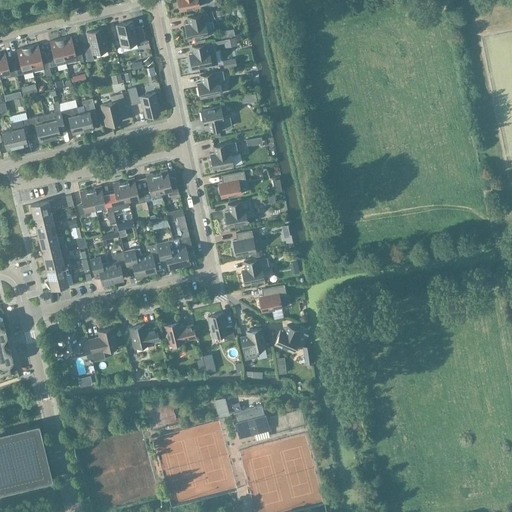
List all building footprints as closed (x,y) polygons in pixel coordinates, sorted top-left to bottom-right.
[(177,0),(179,11),(199,7),(197,0),(177,0)] [(207,13),(188,17),(189,24),(187,24),(188,28),(185,29),(187,39),(207,35),(205,21),(209,20),(207,13)] [(121,46),(145,40),(143,30),(135,31),(132,21),(116,25),(121,46)] [(92,53),(108,49),(103,28),(86,32),(90,47),(83,49),(86,61),(94,59),(92,53)] [(60,38),(65,58),(66,63),(83,59),(80,47),(74,49),(71,36),(60,38)] [(55,61),(65,58),(60,38),(50,41),(53,54),(47,55),(50,67),(56,65),(55,61)] [(192,69),(211,65),(207,43),(192,46),(193,53),(191,53),(192,58),(190,58),(192,69)] [(50,67),(47,55),(41,57),(38,44),(27,46),(32,66),(33,71),(50,67)] [(22,69),(32,66),(27,46),(17,49),(20,62),(14,63),(17,75),(23,73),(22,69)] [(17,75),(14,63),(8,65),(5,52),(0,53),(0,73),(4,73),(5,78),(17,75)] [(233,58),(223,60),(224,68),(234,66),(233,58)] [(222,71),(200,75),(201,82),(199,82),(200,86),(198,87),(200,98),(220,94),(218,83),(224,82),(222,71)] [(145,117),(160,113),(155,92),(138,96),(136,86),(127,89),(131,104),(141,102),(145,117)] [(63,88),(56,89),(58,100),(66,98),(63,88)] [(118,108),(126,106),(122,93),(110,96),(112,102),(101,104),(106,125),(121,121),(118,108)] [(255,93),(241,96),(243,103),(256,100),(255,93)] [(84,112),(79,113),(83,132),(94,129),(91,117),(97,116),(92,97),(81,100),(83,105),(84,112)] [(220,106),(200,109),(203,120),(205,120),(206,124),(208,124),(209,130),(230,126),(229,119),(228,116),(223,117),(220,106)] [(72,134),(83,132),(79,113),(73,115),(71,107),(66,109),(72,134)] [(60,110),(44,114),(50,140),(61,137),(59,131),(65,130),(60,110)] [(27,118),(31,132),(36,130),(39,142),(50,140),(44,114),(27,118)] [(13,129),(17,148),(28,145),(25,133),(31,132),(27,118),(16,121),(18,128),(13,129)] [(6,150),(17,148),(13,129),(2,132),(6,150)] [(213,157),(211,158),(213,168),(233,164),(231,155),(237,154),(234,142),(213,146),(214,153),(212,153),(213,157)] [(157,173),(161,192),(167,190),(168,195),(179,193),(176,181),(170,183),(167,169),(160,171),(161,172),(157,173)] [(243,170),(221,175),(222,182),(220,182),(221,186),(219,187),(221,197),(241,193),(239,183),(245,182),(243,170)] [(162,197),(161,192),(157,173),(152,174),(152,173),(145,175),(149,188),(143,189),(146,201),(162,197)] [(215,175),(204,176),(205,185),(216,184),(215,175)] [(123,181),(128,200),(134,199),(135,203),(146,201),(143,189),(137,191),(134,178),(127,179),(128,180),(123,181)] [(122,201),(128,200),(123,181),(119,182),(119,181),(112,183),(116,196),(110,197),(113,209),(123,206),(122,201)] [(102,211),(113,209),(110,197),(104,199),(101,186),(94,187),(95,188),(90,189),(95,208),(101,207),(102,211)] [(89,209),(95,208),(90,189),(86,190),(86,189),(79,191),(83,204),(77,205),(80,217),(90,214),(89,209)] [(33,215),(51,211),(49,206),(56,205),(54,198),(30,204),(33,215)] [(247,200),(227,204),(229,211),(227,211),(228,216),(225,216),(227,227),(247,223),(244,208),(249,207),(247,200)] [(35,225),(59,220),(53,221),(51,211),(33,215),(35,225)] [(38,236),(56,232),(55,228),(60,225),(59,220),(35,225),(38,236)] [(82,227),(76,228),(78,238),(84,237),(82,227)] [(236,255),(255,251),(251,230),(236,233),(237,240),(235,240),(236,244),(233,245),(236,255)] [(57,236),(56,232),(38,236),(40,246),(64,241),(63,236),(57,236)] [(180,245),(174,246),(179,265),(189,262),(186,249),(192,248),(189,235),(178,238),(180,245)] [(167,240),(156,243),(159,256),(165,254),(168,267),(179,265),(174,246),(168,248),(167,240)] [(43,257),(61,253),(67,251),(64,241),(40,246),(43,257)] [(159,256),(156,243),(145,246),(147,253),(141,254),(146,273),(156,270),(153,257),(159,256)] [(123,251),(126,264),(132,262),(135,275),(146,273),(141,254),(135,256),(133,249),(123,251)] [(114,261),(108,262),(113,281),(123,278),(120,265),(126,264),(123,251),(112,254),(114,261)] [(46,267),(63,263),(61,253),(43,257),(46,267)] [(113,281),(108,262),(102,264),(100,257),(90,259),(93,272),(99,270),(102,283),(113,281)] [(266,257),(244,261),(246,268),(244,269),(245,273),(242,273),(244,284),(264,280),(262,270),(269,269),(266,257)] [(48,278),(66,274),(72,272),(69,262),(63,263),(46,267),(48,278)] [(68,284),(66,274),(48,278),(49,281),(46,283),(50,288),(51,289),(68,284)] [(284,284),(261,288),(263,295),(261,295),(262,300),(259,300),(261,311),(281,307),(279,297),(286,295),(284,284)] [(235,338),(232,325),(226,327),(222,312),(207,316),(212,337),(223,334),(224,340),(235,338)] [(183,340),(195,337),(192,324),(180,327),(179,322),(164,325),(168,345),(183,341),(183,340)] [(0,378),(3,373),(11,372),(9,365),(12,358),(5,327),(0,324),(0,378)] [(129,328),(131,335),(125,336),(129,352),(135,350),(134,347),(149,343),(149,342),(159,340),(156,327),(146,329),(144,324),(129,328)] [(308,334),(287,325),(284,331),(282,330),(280,334),(278,333),(274,343),(292,351),(297,342),(303,344),(308,334)] [(98,331),(99,336),(89,339),(94,361),(105,358),(103,350),(117,347),(113,327),(98,331)] [(247,335),(240,336),(245,358),(257,356),(255,349),(265,347),(261,327),(250,330),(251,332),(247,333),(247,335)] [(88,353),(84,337),(78,339),(75,330),(66,332),(65,331),(63,330),(58,331),(56,334),(56,335),(55,335),(59,350),(64,349),(66,358),(88,353)] [(219,415),(228,413),(224,398),(215,400),(219,415)] [(232,405),(234,411),(234,412),(237,423),(238,430),(243,433),(267,427),(262,404),(241,410),(239,403),(232,405)] [(38,423),(29,425),(0,432),(0,492),(52,479),(39,423),(38,423)] [(227,465),(217,466),(218,477),(206,479),(207,485),(229,483),(227,465)]
